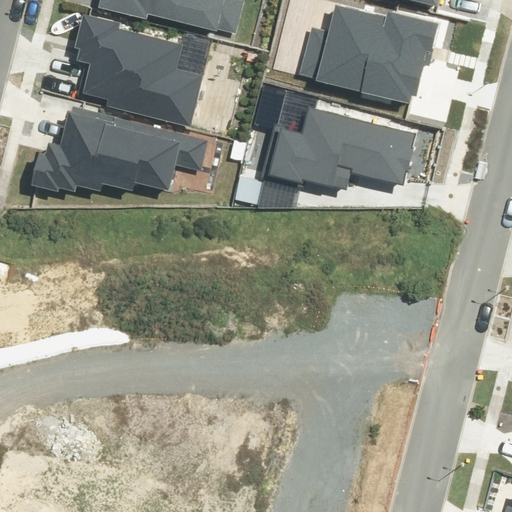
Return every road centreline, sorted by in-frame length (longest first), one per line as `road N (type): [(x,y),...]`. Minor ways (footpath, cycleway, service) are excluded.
road 1 (unknown): [(0,419),(81,380),(161,365),(352,364),(446,387)]
road 2 (residential): [(415,511),(511,125)]
